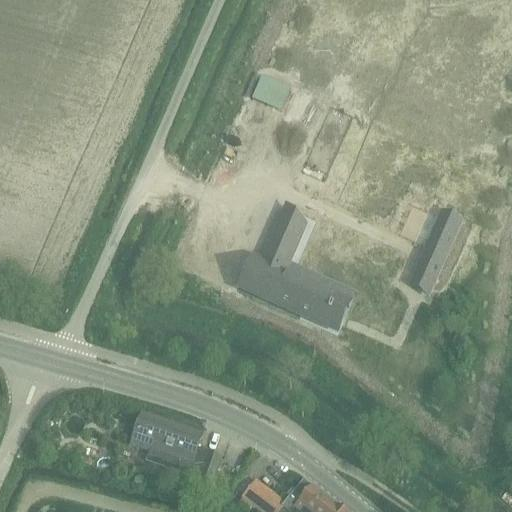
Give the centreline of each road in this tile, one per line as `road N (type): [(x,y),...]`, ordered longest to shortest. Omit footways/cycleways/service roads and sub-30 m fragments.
road 1 (unclassified): [(52,362),(220,0)]
road 2 (tertiary): [(364,511),(242,422),(52,362)]
road 3 (unclassified): [(0,470),(52,362)]
